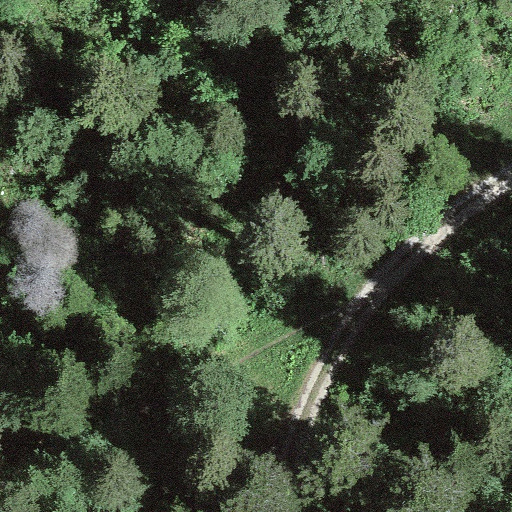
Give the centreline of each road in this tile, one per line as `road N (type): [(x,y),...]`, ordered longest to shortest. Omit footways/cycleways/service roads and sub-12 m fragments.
road 1 (track): [(272,511),(298,437),(359,315)]
road 2 (track): [(359,315),(480,199),(511,181)]
